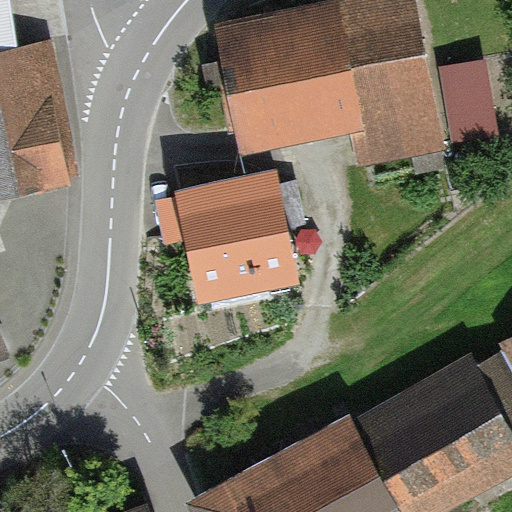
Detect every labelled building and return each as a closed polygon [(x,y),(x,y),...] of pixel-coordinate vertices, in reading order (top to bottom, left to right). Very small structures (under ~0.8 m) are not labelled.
[(0,0),(0,198),(82,187),(62,47),(14,54),(6,0),(0,0)] [(415,0),(344,0),(225,20),(246,150),(355,132),(361,172),(446,158),(444,146),(495,137),(484,69),(429,78),(415,0)] [(281,173),(174,191),(192,295),(299,276),(281,173)] [(0,362),(11,358),(0,329),(0,362)] [(511,438),(476,367),(356,427),(399,511),(442,511),(511,477),(511,438)] [(349,412),(197,488),(208,511),(399,511),(356,427),(349,412)]
